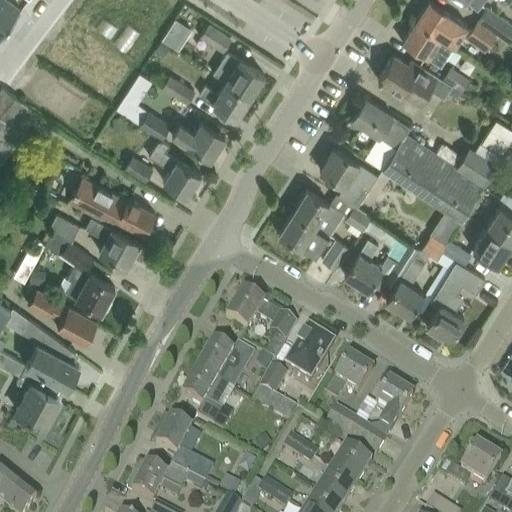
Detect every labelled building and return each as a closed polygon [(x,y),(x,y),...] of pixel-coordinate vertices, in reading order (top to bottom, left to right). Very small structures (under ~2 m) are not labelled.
[(10,0),(0,0),(0,36),(22,8),(10,0)] [(467,23),(446,10),(431,0),(427,0),(415,19),(441,37),(453,45),(461,33),(467,23)] [(483,1),(483,0),(466,0),(477,9),(483,1)] [(511,41),(511,25),(486,7),(476,19),(496,33),(510,43),(511,41)] [(402,40),(418,51),(440,65),(445,56),(453,45),(441,37),(415,19),(402,40)] [(476,19),(465,35),(485,49),(487,46),(496,33),(476,19)] [(230,37),(209,23),(201,35),(222,49),(230,37)] [(170,45),(162,39),(155,49),(163,55),(170,45)] [(227,49),(221,59),(213,70),(224,78),(222,80),(248,98),(264,73),(227,49)] [(391,58),(378,78),(395,89),(402,93),(403,92),(419,103),(428,89),(443,98),(452,84),(437,74),(419,63),(419,64),(410,58),(407,62),(393,53),(391,58)] [(450,65),(443,77),(455,84),(463,90),(470,78),(450,65)] [(169,73),(161,85),(186,101),(194,89),(169,73)] [(248,98),(222,80),(216,90),(205,83),(199,93),(236,117),(248,98)] [(455,84),(450,92),(458,97),(463,90),(455,84)] [(1,85),(0,86),(0,162),(24,132),(20,129),(21,128),(22,125),(22,123),(22,121),(22,118),(21,116),(28,107),(1,85)] [(124,94),(115,107),(139,123),(160,137),(168,123),(148,109),(124,94)] [(382,167),(399,178),(446,208),(444,211),(459,220),(460,217),(462,218),(483,184),(455,166),(405,133),(410,126),(382,108),(365,97),(352,118),(395,146),(382,167)] [(127,129),(125,115),(112,116),(114,131),(127,129)] [(224,135),(208,124),(198,118),(192,128),(179,119),(175,125),(171,132),(193,147),(210,157),(224,135)] [(468,145),(466,147),(494,166),(511,137),(511,127),(511,129),(493,118),(474,148),(468,145)] [(200,172),(184,161),(170,152),(166,149),(170,144),(162,139),(160,141),(158,139),(148,154),(152,157),(151,157),(170,169),(163,179),(186,195),(200,172)] [(344,184),(341,189),(338,193),(357,205),(377,174),(370,169),(334,146),(319,168),(344,184)] [(462,155),(455,166),(483,184),(494,166),(466,147),(462,155)] [(152,169),(131,155),(124,167),(145,181),(152,169)] [(491,173),(505,182),(511,172),(498,163),(491,173)] [(83,172),(68,200),(117,227),(121,220),(143,232),(154,211),(137,201),(83,172)] [(486,226),(511,243),(511,241),(511,189),(506,185),(500,196),(504,199),(486,226)] [(292,211),(329,234),(336,222),(343,211),(324,199),(307,188),(292,211)] [(47,191),(41,202),(47,206),(54,203),(57,198),(47,191)] [(354,206),(345,219),(361,230),(370,217),(354,206)] [(292,211),(279,232),(301,246),(316,255),(321,246),(329,234),(292,211)] [(448,238),(459,220),(444,211),(433,229),(448,238)] [(49,225),(53,228),(70,241),(79,225),(56,213),(49,225)] [(138,241),(121,231),(90,214),(83,227),(103,238),(98,248),(108,254),(126,264),(138,241)] [(497,264),(511,243),(486,226),(472,248),(480,253),(497,264)] [(93,257),(71,241),(70,241),(53,228),(45,242),(75,263),(68,275),(72,277),(65,291),(84,301),(102,311),(115,286),(85,269),(93,257)] [(431,233),(421,248),(428,253),(436,259),(446,243),(431,233)] [(34,236),(25,254),(35,259),(45,242),(34,236)] [(349,247),(335,238),(322,259),(336,268),(349,247)] [(371,283),(379,288),(396,261),(386,255),(379,265),(367,258),(376,244),(366,238),(344,273),(368,288),(371,283)] [(463,264),(470,254),(449,240),(442,251),(456,260),(463,264)] [(419,270),(418,270),(425,259),(415,253),(419,247),(410,242),(397,262),(396,261),(379,288),(380,289),(385,281),(394,286),(386,299),(409,313),(420,297),(422,292),(410,285),(419,270)] [(442,251),(437,260),(443,264),(449,268),(450,269),(456,260),(442,251)] [(437,307),(426,324),(450,339),(462,318),(453,312),(462,296),(456,292),(462,283),(476,292),(484,278),(466,267),(463,264),(456,260),(450,269),(430,300),(438,305),(437,307)] [(46,269),(32,267),(29,282),(44,284),(46,269)] [(96,319),(78,310),(36,287),(28,303),(46,313),(49,308),(63,315),(57,326),(67,331),(84,341),(96,319)] [(241,293),(224,320),(241,331),(245,333),(255,318),(271,328),(267,334),(274,339),(264,356),(273,361),(284,345),(283,344),(284,343),(294,326),(266,308),(270,302),(247,287),(242,294),(241,293)] [(0,322),(2,320),(11,308),(0,300),(0,322)] [(11,308),(2,320),(21,330),(29,317),(13,305),(11,308)] [(78,363),(68,358),(72,349),(29,317),(21,330),(32,336),(30,339),(37,343),(26,363),(62,383),(66,385),(78,363)] [(307,334),(296,351),(284,371),(294,377),(303,364),(316,372),(330,348),(307,334)] [(244,337),(241,342),(252,349),(255,343),(244,337)] [(232,392),(243,373),(253,355),(236,345),(231,354),(211,343),(195,371),(232,392)] [(0,349),(0,363),(6,366),(12,355),(0,349)] [(254,365),(265,371),(271,361),(259,355),(254,365)] [(356,397),(360,390),(370,373),(347,359),(324,396),(334,402),(342,388),(356,397)] [(56,395),(62,383),(26,363),(16,381),(28,387),(16,409),(30,416),(30,417),(34,420),(34,419),(44,424),(59,397),(56,395)] [(294,411),(272,398),(284,377),(270,369),(258,390),(250,403),(286,423),(294,411)] [(229,418),(221,413),(222,412),(221,412),(232,392),(195,371),(180,399),(200,410),(194,419),(212,429),(212,428),(221,433),(229,418)] [(374,457),(385,440),(388,435),(411,398),(388,384),(377,401),(373,407),(384,415),(376,427),(368,429),(353,420),(342,437),(357,446),(374,457)] [(69,405),(63,420),(77,425),(82,410),(69,405)] [(342,437),(353,420),(334,409),(323,425),(342,437)] [(162,418),(154,435),(159,438),(154,448),(174,459),(170,467),(187,476),(187,477),(203,485),(210,469),(194,461),(176,452),(188,430),(186,429),(168,419),(168,421),(162,418)] [(62,452),(68,438),(54,432),(48,446),(62,452)] [(262,438),(252,446),(258,453),(269,445),(262,438)] [(314,455),(288,438),(282,448),(308,465),(314,455)] [(436,473),(444,478),(445,476),(463,487),(467,479),(483,488),(488,479),(499,462),(475,447),(459,472),(443,462),(436,473)] [(355,488),(370,465),(352,454),(343,448),(328,471),(355,488)] [(144,466),(138,477),(133,475),(125,490),(131,493),(130,495),(148,504),(151,505),(158,491),(174,500),(178,494),(181,489),(187,477),(187,476),(170,467),(169,469),(165,476),(144,466)] [(328,471),(315,493),(341,510),(355,488),(328,471)] [(0,506),(7,511),(25,511),(35,501),(0,472),(0,506)] [(223,478),(217,490),(232,497),(238,485),(223,478)] [(252,483),(240,504),(251,510),(260,495),(269,501),(273,495),(275,496),(278,491),(262,481),(259,487),(252,483)] [(489,498),(486,503),(500,511),(511,511),(511,488),(511,489),(500,482),(489,498)] [(273,495),(269,501),(283,510),(290,499),(278,491),(275,496),(273,495)] [(302,511),(339,511),(341,510),(315,493),(302,511)] [(225,496),(215,511),(236,511),(240,505),(225,496)] [(453,511),(448,509),(432,499),(424,511),(426,511),(453,511)]
